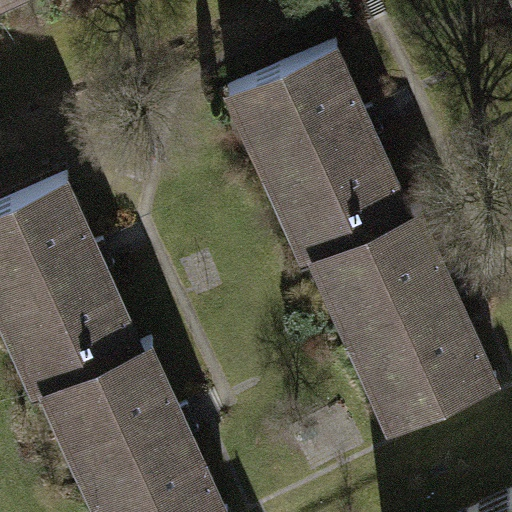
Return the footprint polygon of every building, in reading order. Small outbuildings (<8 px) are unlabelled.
[(412,208),(339,38),(242,80),(316,249),(326,245),(412,208)] [(141,341),(67,171),(0,200),(0,279),(45,382),(55,378),(141,341)] [(420,205),(412,208),(326,245),(401,416),(494,376),(420,205)] [(148,337),(141,341),(55,378),(113,511),(214,511),(223,509),(148,337)] [(511,511),(511,484),(511,483),(451,511),(511,511)]
